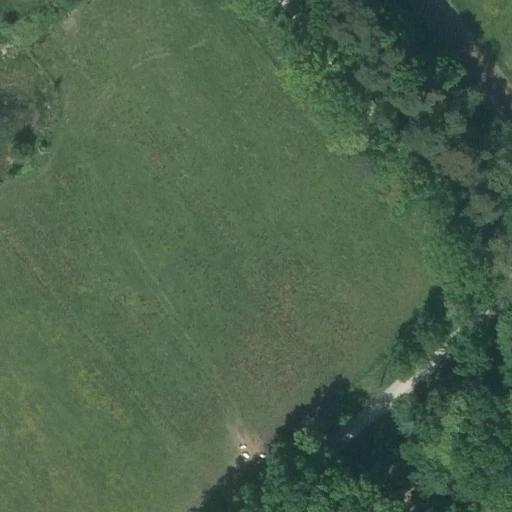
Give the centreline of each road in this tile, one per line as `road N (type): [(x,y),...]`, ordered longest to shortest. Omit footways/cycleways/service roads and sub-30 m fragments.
road 1 (track): [(511,278),(288,0)]
road 2 (track): [(256,511),(511,281)]
